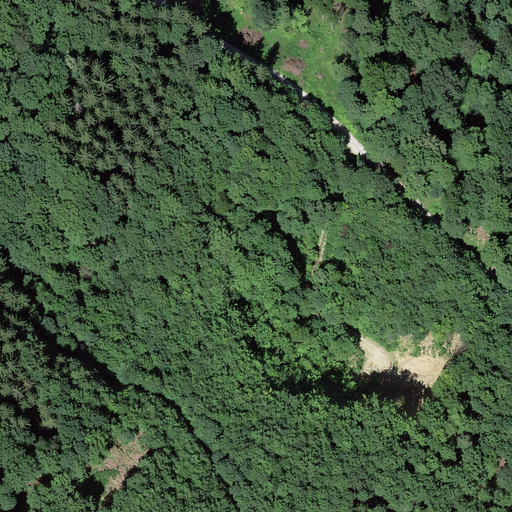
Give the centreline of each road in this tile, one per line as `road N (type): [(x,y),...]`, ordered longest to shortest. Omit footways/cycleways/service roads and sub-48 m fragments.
road 1 (track): [(157,0),(288,86),(511,286)]
road 2 (track): [(0,305),(84,376),(143,391),(172,410),(238,511)]
road 3 (track): [(348,136),(310,298),(322,318),(382,360)]
